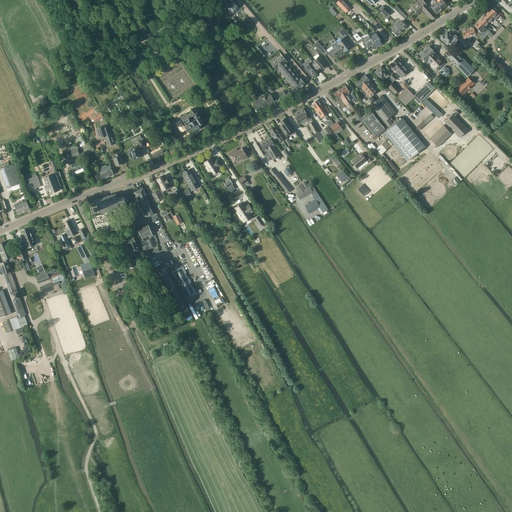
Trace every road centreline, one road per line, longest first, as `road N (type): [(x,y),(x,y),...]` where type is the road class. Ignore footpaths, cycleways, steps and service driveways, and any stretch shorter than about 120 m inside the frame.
road 1 (tertiary): [(0,231),(316,92)]
road 2 (track): [(99,511),(84,462),(95,431),(58,348),(48,365),(27,373)]
road 3 (track): [(143,339),(218,511)]
road 4 (tertiary): [(316,92),(476,0)]
road 5 (track): [(143,339),(134,324),(122,329),(65,204)]
road 6 (unknown): [(175,280),(164,247),(188,258),(231,326)]
road 7 (track): [(151,388),(202,511)]
